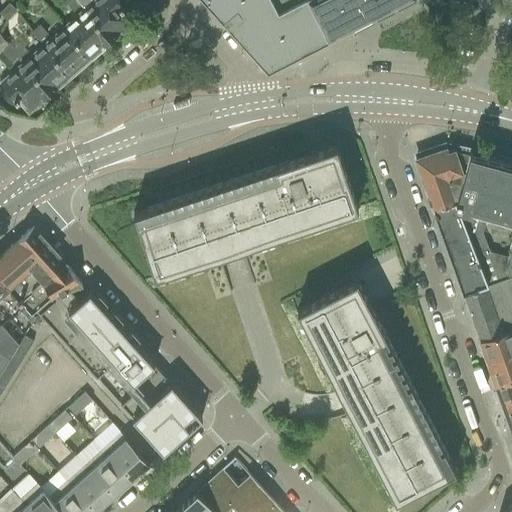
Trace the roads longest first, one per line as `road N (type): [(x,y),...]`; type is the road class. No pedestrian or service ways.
road 1 (residential): [(469,511),(494,487),(496,453),(379,109)]
road 2 (residential): [(238,419),(30,184)]
road 3 (residential): [(88,156),(79,113),(189,11)]
road 4 (tertiary): [(251,98),(135,130),(113,147)]
road 5 (tertiary): [(113,147),(140,148),(254,116)]
road 6 (residential): [(134,511),(238,419)]
road 7 (tertiary): [(254,116),(379,109)]
road 8 (residential): [(322,511),(238,419)]
road 9 (tertiary): [(375,90),(251,98)]
